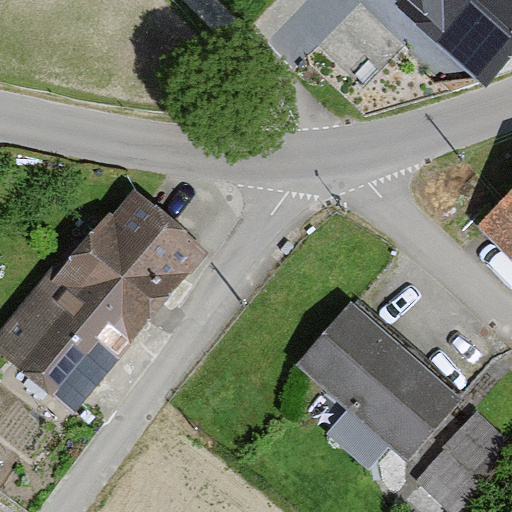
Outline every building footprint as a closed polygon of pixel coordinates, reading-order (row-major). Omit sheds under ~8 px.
[(511,64),(511,0),(371,0),(486,95),(511,64)] [(204,261),(133,206),(116,228),(110,223),(66,280),(55,271),(0,341),(0,366),(76,425),(204,261)] [(511,210),(485,236),(511,264),(511,210)] [(463,418),(351,318),(297,379),(410,478),(463,418)] [(480,375),(451,348),(433,367),(462,394),(480,375)] [(473,511),(511,470),(511,455),(478,425),(402,508),(406,511),(473,511)]
